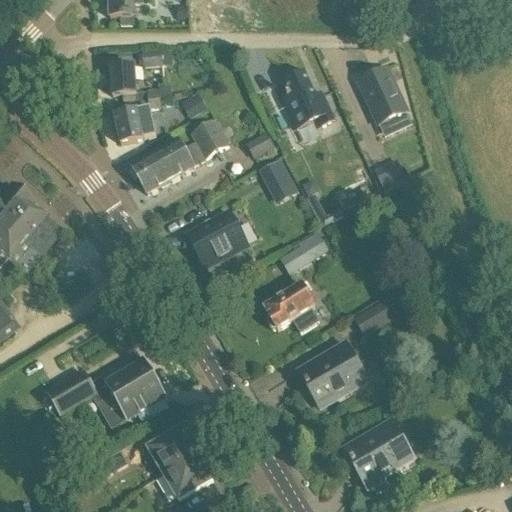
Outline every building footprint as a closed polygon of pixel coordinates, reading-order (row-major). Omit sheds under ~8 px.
[(143,3),(143,0),(110,0),(111,21),(122,21),(122,29),(135,28),(135,20),(134,3),(143,3)] [(188,8),(178,9),(179,21),(188,21),(188,8)] [(143,55),(144,69),(164,68),(163,55),(163,54),(143,55)] [(172,54),(163,55),(164,68),(173,67),(172,54)] [(148,95),(137,96),(135,68),(111,69),(113,99),(123,98),(123,107),(124,107),(161,102),(159,92),(147,94),(148,95)] [(406,113),(386,70),(357,83),(377,127),(406,113)] [(288,99),(283,102),(297,132),(315,124),(318,131),(334,123),(322,97),(317,100),(306,75),(284,86),(288,95),(286,96),(288,99)] [(172,91),(159,92),(161,102),(173,101),(172,91)] [(198,98),(186,104),(194,120),(207,113),(198,98)] [(126,116),(150,111),(162,110),(161,102),(124,107),(126,116)] [(150,111),(126,116),(115,118),(121,147),(156,139),(150,111)] [(185,152),(179,142),(131,168),(147,197),(195,170),(194,169),(207,162),(206,161),(229,148),(215,123),(192,137),(199,149),(191,153),(189,150),(185,152)] [(247,146),(255,162),(275,151),(266,136),(247,146)] [(261,175),(272,195),(291,185),(280,165),(261,175)] [(406,183),(400,169),(389,174),(395,188),(406,183)] [(310,185),(303,188),(308,198),(318,193),(315,187),(310,185)] [(11,189),(0,201),(0,273),(3,276),(24,252),(12,242),(38,212),(11,189)] [(228,214),(186,236),(204,270),(246,247),(228,214)] [(277,239),(296,226),(290,217),(271,231),(277,239)] [(281,262),(287,273),(289,277),(327,255),(317,237),(293,250),(295,254),(281,262)] [(272,250),(257,259),(265,273),(280,265),(272,250)] [(55,269),(37,282),(57,312),(74,301),(75,302),(84,296),(83,295),(97,285),(76,255),(62,265),(61,263),(53,267),(55,269)] [(301,288),(264,311),(269,320),(267,325),(272,333),(278,334),(294,324),(301,336),(319,325),(312,313),(315,311),(301,288)] [(354,322),(364,341),(406,317),(393,294),(382,301),(383,304),(354,322)] [(7,306),(0,309),(0,321),(12,314),(7,306)] [(12,314),(0,321),(0,325),(4,331),(17,323),(12,314)] [(17,323),(4,331),(9,340),(23,331),(17,323)] [(28,340),(23,331),(9,340),(14,349),(28,340)] [(33,349),(28,340),(14,349),(20,357),(33,349)] [(298,375),(306,390),(317,408),(332,399),(335,404),(369,384),(346,346),(298,375)] [(61,420),(92,401),(96,406),(112,432),(120,427),(120,428),(127,424),(128,425),(166,402),(143,364),(107,386),(103,380),(91,387),(84,375),(47,397),(61,420)] [(344,453),(366,489),(366,490),(414,462),(392,424),(344,453)] [(164,477),(198,457),(183,431),(148,452),(164,477)] [(104,482),(128,467),(121,455),(97,470),(104,482)] [(198,457),(164,477),(179,503),(213,483),(198,457)] [(23,470),(13,476),(17,483),(27,477),(23,470)] [(0,478),(0,492),(13,485),(17,483),(13,476),(2,482),(0,478)] [(13,485),(0,492),(0,511),(17,511),(27,507),(13,485)] [(27,507),(17,511),(34,511),(42,508),(37,501),(27,507)]
